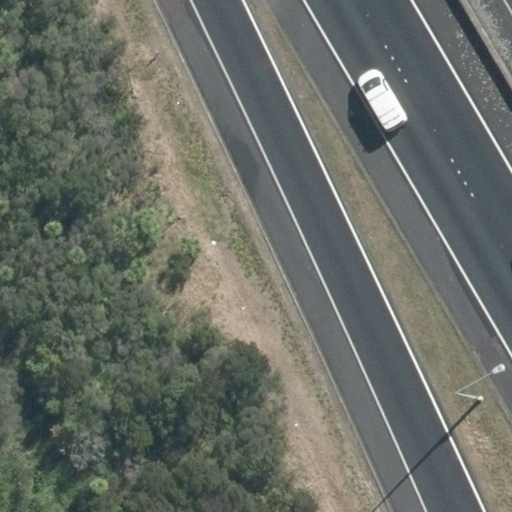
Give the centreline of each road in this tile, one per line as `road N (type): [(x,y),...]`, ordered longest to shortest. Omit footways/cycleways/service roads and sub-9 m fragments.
road 1 (motorway): [(446,511),(205,0)]
road 2 (motorway): [(511,265),(349,0)]
